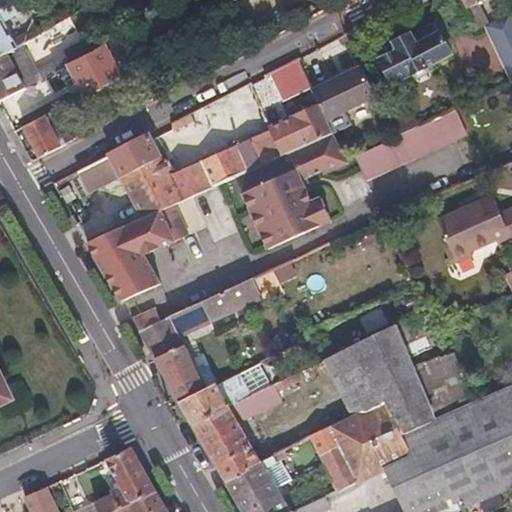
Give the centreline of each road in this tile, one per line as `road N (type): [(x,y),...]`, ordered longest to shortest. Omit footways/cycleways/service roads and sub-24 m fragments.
road 1 (residential): [(376,0),(18,188)]
road 2 (unknown): [(102,329),(388,199)]
road 3 (primary): [(146,410),(18,188)]
road 4 (residential): [(0,479),(146,410)]
